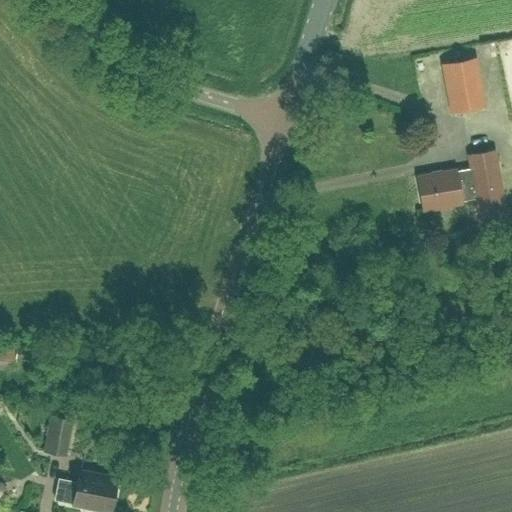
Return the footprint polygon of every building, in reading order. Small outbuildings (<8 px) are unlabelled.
[(471,59),(441,65),(450,112),(480,107),(471,59)] [(492,151),(468,156),(471,173),(456,175),(455,170),(417,177),(423,209),(461,203),(460,200),(476,198),(482,227),(506,223),(492,151)] [(345,246),(378,225),(364,203),(331,225),(345,246)] [(0,368),(15,370),(15,362),(34,363),(35,348),(16,346),(16,348),(0,347),(0,368)] [(65,456),(72,419),(49,416),(43,451),(65,456)] [(116,478),(79,471),(77,482),(59,479),(55,500),(63,501),(74,503),(73,503),(78,504),(78,506),(85,508),(86,506),(110,510),(111,505),(113,505),(114,498),(112,497),(116,478)]
